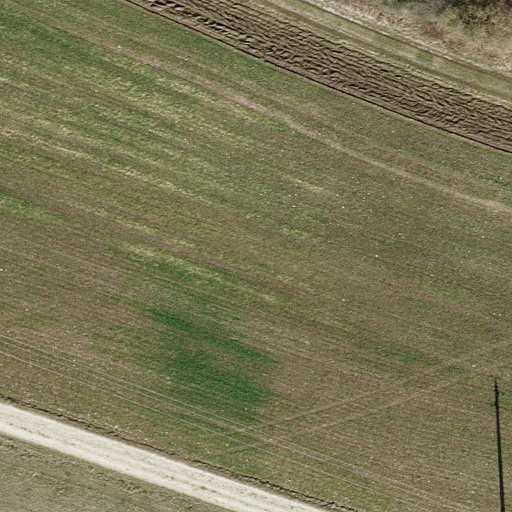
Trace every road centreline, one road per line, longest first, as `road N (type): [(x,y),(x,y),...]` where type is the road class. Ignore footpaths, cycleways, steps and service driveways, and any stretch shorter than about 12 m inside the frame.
road 1 (track): [(0,413),(298,511)]
road 2 (track): [(290,0),(511,85)]
